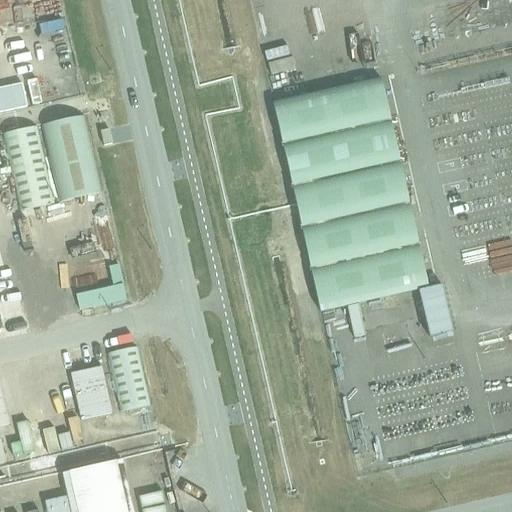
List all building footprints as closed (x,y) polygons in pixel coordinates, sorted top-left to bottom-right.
[(52,19),(31,23),(34,35),(55,30),(52,19)] [(257,49),(262,72),(284,68),(279,45),(257,49)] [(381,79),(272,104),(320,313),(397,295),(400,306),(431,300),(381,79)] [(41,127),(59,207),(102,196),(84,117),(41,127)] [(2,135),(20,214),(55,206),(37,127),(2,135)] [(83,280),(97,276),(92,254),(77,258),(83,280)] [(127,300),(119,266),(108,268),(112,288),(75,297),(78,311),(127,300)] [(354,339),(362,338),(357,318),(386,312),(382,301),(348,309),(354,339)] [(415,338),(439,332),(436,319),(412,325),(415,338)] [(408,339),(405,326),(374,333),(377,346),(408,339)] [(150,406),(137,347),(106,355),(120,413),(150,406)] [(112,414),(101,368),(71,375),(80,421),(112,414)] [(63,436),(71,434),(68,416),(59,417),(63,436)] [(33,427),(37,448),(62,443),(60,433),(46,435),(45,425),(33,427)] [(133,511),(122,461),(62,475),(67,497),(46,503),(47,511),(133,511)] [(125,470),(127,481),(148,477),(145,465),(125,470)]
